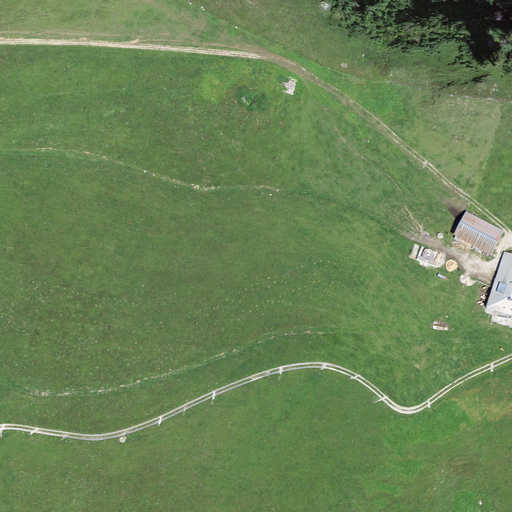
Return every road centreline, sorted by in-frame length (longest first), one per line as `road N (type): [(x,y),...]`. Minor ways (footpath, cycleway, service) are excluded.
road 1 (track): [(0,49),(157,43),(289,56),(373,110),(406,145),(511,221)]
road 2 (track): [(511,358),(424,407),(398,409),(348,371),(313,361),(102,438),(0,425)]
